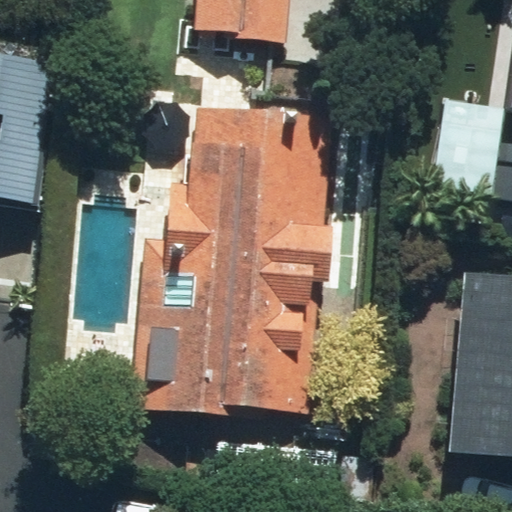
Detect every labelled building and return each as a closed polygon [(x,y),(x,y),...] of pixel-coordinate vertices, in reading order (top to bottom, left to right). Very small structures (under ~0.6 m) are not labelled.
[(200,0),(200,32),(302,37),(303,0),(200,0)] [(0,197),(60,203),(74,48),(0,41),(0,197)] [(445,94),(436,185),(503,191),(511,100),(445,94)] [(143,412),(289,423),(295,347),(341,350),(351,216),(305,213),(313,103),(212,96),(206,171),(161,167),(155,251),(212,255),(208,301),(152,297),(143,412)] [(511,263),(482,261),(466,448),(511,452),(511,263)]
